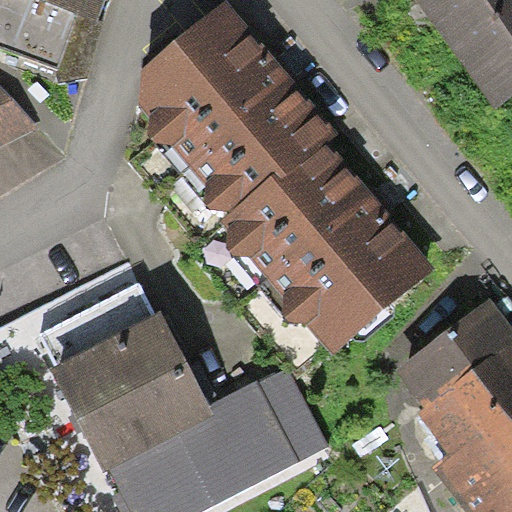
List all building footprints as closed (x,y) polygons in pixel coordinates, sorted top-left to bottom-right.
[(19,0),(96,28),(106,0),(19,0)] [(511,0),(418,0),(460,62),(494,113),(511,100),(511,0)] [(335,134),(226,7),(139,79),(135,127),(225,226),(327,143),(335,134)] [(0,86),(0,149),(41,128),(0,86)] [(223,227),(332,361),(436,277),(327,143),(225,226),(223,227)] [(140,286),(39,337),(57,373),(51,376),(104,479),(111,475),(129,511),(205,511),(329,449),(288,368),(208,409),(162,319),(158,321),(140,286)] [(511,511),(511,327),(493,303),(397,378),(424,414),(418,418),(451,460),(433,474),(463,511),(511,511)]
